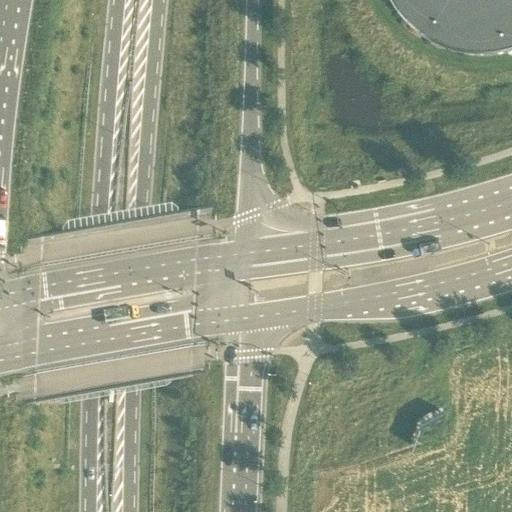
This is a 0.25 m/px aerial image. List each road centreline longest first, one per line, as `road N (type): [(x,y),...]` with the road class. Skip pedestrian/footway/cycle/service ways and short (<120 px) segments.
road 1 (primary): [(126,511),(156,0)]
road 2 (primary): [(116,0),(88,511)]
road 3 (secondary): [(251,318),(511,265)]
road 4 (secondary): [(511,202),(414,230),(254,253)]
road 5 (primary): [(254,253),(0,296)]
road 6 (primary): [(0,361),(251,318)]
road 7 (primary): [(254,253),(251,0)]
road 8 (primary): [(237,511),(251,318)]
